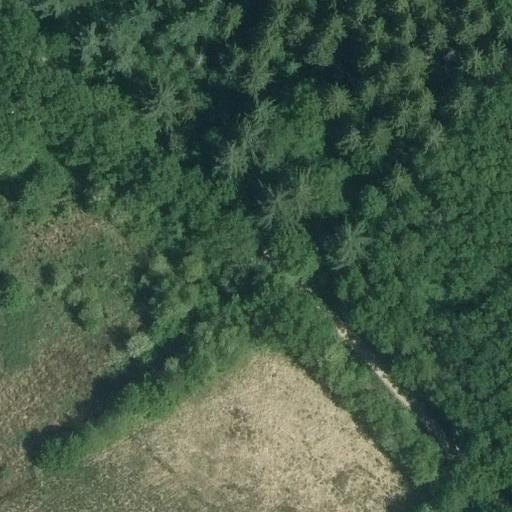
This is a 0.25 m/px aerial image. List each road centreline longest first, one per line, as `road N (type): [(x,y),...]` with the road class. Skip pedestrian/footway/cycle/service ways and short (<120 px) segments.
road 1 (track): [(0,37),(101,102),(202,188),(511,509)]
road 2 (track): [(327,312),(511,53)]
